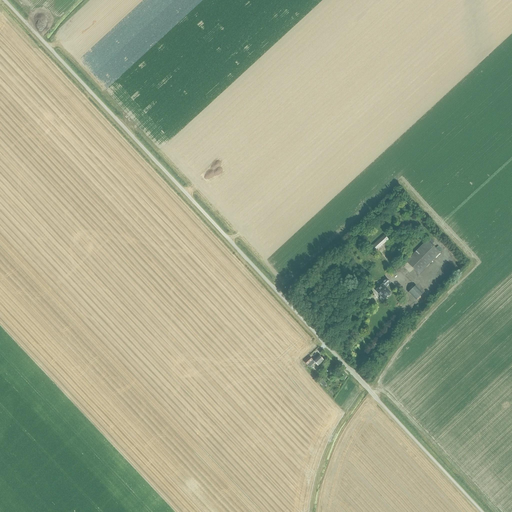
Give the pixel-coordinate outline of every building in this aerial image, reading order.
[(388,239),(384,235),(372,246),(376,250),(388,239)] [(427,240),(406,261),(419,274),(440,253),(440,252),(436,248),(432,244),(427,240)] [(387,296),(389,296),(390,295),(390,294),(389,293),(390,293),(385,287),(390,282),(386,278),(381,283),(382,284),(375,291),(380,296),(380,297),(380,298),(381,299),(382,299),(383,299),(384,299),(387,296)] [(415,285),(408,292),(416,300),(423,293),(415,285)] [(318,366),(323,360),(319,355),(316,358),(315,358),(312,360),(309,357),(304,362),(309,368),(315,362),(318,366)] [(323,387),(327,384),(322,379),(318,383),(321,386),(322,385),(323,387)]
